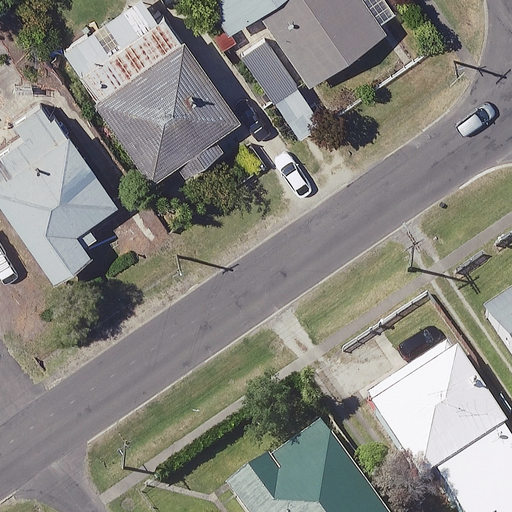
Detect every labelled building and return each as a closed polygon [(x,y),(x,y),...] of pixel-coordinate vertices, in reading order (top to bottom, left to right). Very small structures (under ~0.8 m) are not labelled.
[(151,0),(137,0),(66,48),(100,99),(101,98),(182,43),(151,0)] [(210,0),(234,34),(264,13),(313,85),(391,32),(368,0),(210,0)] [(246,122),(189,38),(182,43),(101,98),(158,182),(246,122)] [(124,203),(74,130),(0,180),(0,191),(61,281),(99,255),(83,231),(124,203)] [(511,300),(488,317),(511,351),(511,300)] [(435,476),(459,511),(511,511),(511,439),(449,345),(364,401),(420,486),(435,476)] [(377,511),(316,428),(225,495),(237,511),(377,511)]
